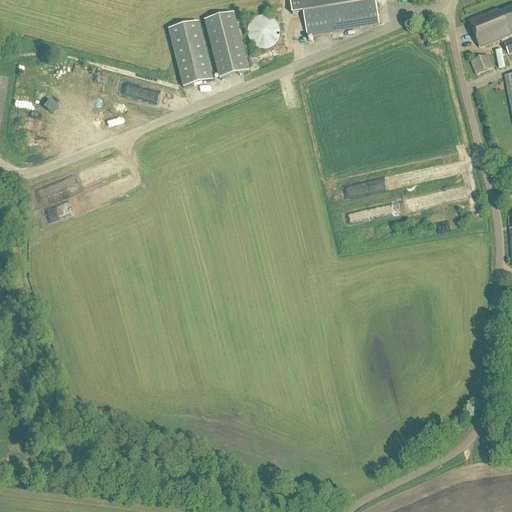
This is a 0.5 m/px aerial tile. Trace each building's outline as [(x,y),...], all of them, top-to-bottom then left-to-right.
[(376,0),(289,0),(292,16),(305,14),(308,37),(380,26),(376,0)] [(511,9),(501,14),(496,12),(470,22),(480,50),(511,37),(511,9)] [(206,21),(219,80),(248,73),(235,14),(206,21)] [(248,31),(247,33),(248,37),(249,41),(250,42),(252,45),(254,47),(257,48),(259,49),(263,50),(267,50),(270,49),(272,48),(275,45),(277,42),(278,41),(279,39),(280,35),(280,31),(279,28),(278,26),(276,23),(274,21),(271,19),(268,18),(264,17),(260,18),(256,19),(253,21),(252,23),(250,26),(249,28),(248,31)] [(169,31),(183,89),(213,82),(199,24),(169,31)] [(436,36),(427,38),(429,45),(438,43),(436,36)] [(494,71),(489,58),(472,64),(477,77),(494,71)] [(137,83),(133,98),(156,105),(161,90),(137,83)] [(118,112),(110,116),(113,121),(121,117),(118,112)] [(18,115),(18,126),(29,126),(29,115),(18,115)] [(203,132),(187,141),(192,151),(209,143),(203,132)] [(455,164),(441,166),(443,179),(457,177),(455,164)] [(363,194),(443,179),(441,169),(361,183),(363,194)] [(362,186),(351,187),(352,197),(362,196),(362,186)] [(52,187),(38,193),(42,202),(56,196),(52,187)] [(456,198),(465,197),(465,189),(456,189),(456,198)] [(382,215),(404,214),(403,205),(382,206),(382,215)]
